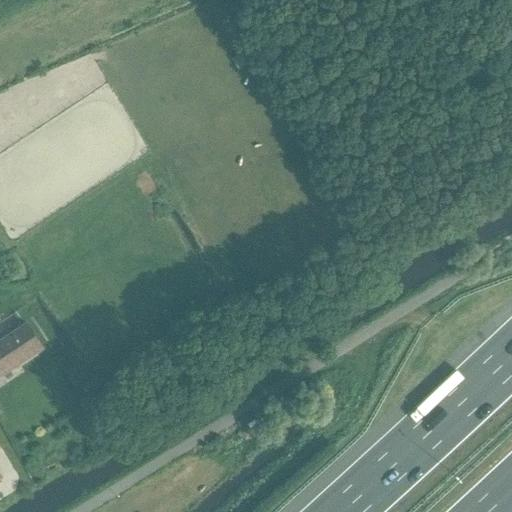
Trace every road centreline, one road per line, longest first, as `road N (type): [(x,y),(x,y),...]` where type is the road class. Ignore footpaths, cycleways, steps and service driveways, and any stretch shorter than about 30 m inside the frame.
road 1 (residential): [(80,511),(469,266)]
road 2 (motorway): [(511,355),(339,511)]
